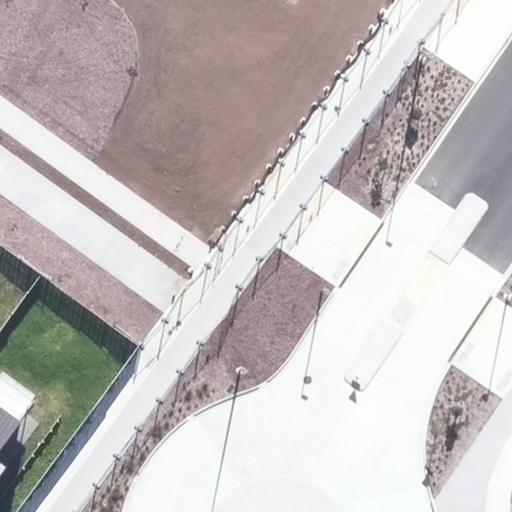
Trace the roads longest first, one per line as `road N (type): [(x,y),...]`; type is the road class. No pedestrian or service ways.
road 1 (tertiary): [(337,436),(417,288),(511,151)]
road 2 (tertiary): [(149,511),(182,456),(217,432),(256,421),(298,422),(337,436)]
